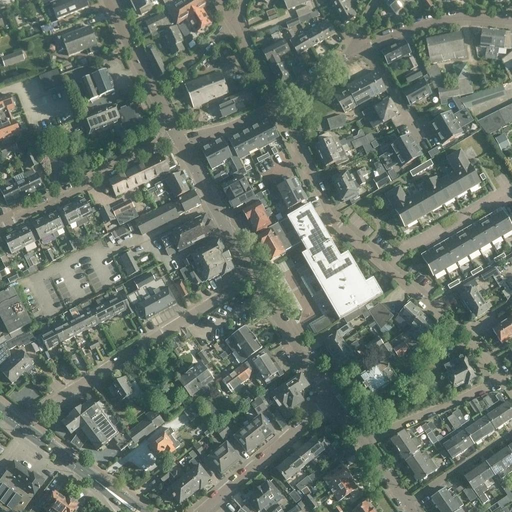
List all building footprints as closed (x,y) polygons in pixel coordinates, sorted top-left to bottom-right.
[(0,0),(0,9),(17,7),(16,0),(0,0)] [(52,8),(57,20),(88,7),(84,0),(59,0),(55,2),(54,0),(42,0),(41,1),(45,11),(52,8)] [(130,0),(136,11),(139,10),(141,15),(159,7),(156,1),(155,0),(130,0)] [(186,19),(202,9),(209,5),(205,0),(185,0),(182,2),(180,0),(162,0),(168,10),(177,25),(186,19)] [(283,0),(288,10),(312,0),(283,0)] [(329,0),(344,23),(356,16),(347,0),(329,0)] [(404,0),(386,0),(384,2),(395,15),(408,4),(404,0)] [(424,0),(422,2),(428,10),(432,6),(428,0),(424,0)] [(309,6),(295,12),(298,19),(309,14),(312,13),(309,6)] [(186,19),(188,23),(189,23),(196,33),(211,24),(211,23),(212,22),(213,20),(209,15),(208,15),(206,16),(202,9),(186,19)] [(312,13),(309,14),(311,19),(319,16),(316,11),(312,13)] [(145,22),(150,34),(169,25),(163,13),(145,22)] [(298,19),(300,24),(311,19),(309,14),(298,19)] [(299,24),(297,19),(285,23),(287,29),(299,24)] [(324,40),(335,34),(327,20),(316,27),(324,40)] [(41,28),(43,33),(60,26),(58,22),(41,28)] [(69,56),(83,51),(86,50),(88,55),(101,50),(99,45),(97,46),(90,27),(54,40),(59,52),(66,49),(69,56)] [(183,42),(176,27),(160,34),(168,49),(170,48),(174,55),(184,50),(180,43),(183,42)] [(275,44),(262,51),(268,63),(269,64),(268,65),(270,68),(271,68),(272,70),(282,64),(281,62),(283,61),(281,57),(289,52),(283,40),(276,27),(269,31),(271,36),(275,44)] [(303,34),(311,48),(324,40),(316,27),(303,34)] [(303,34),(295,39),(291,31),(286,34),(291,42),(290,42),(298,55),(311,48),(303,34)] [(482,31),(480,47),(490,48),(489,53),(486,52),(485,59),(491,59),(494,32),(482,31)] [(498,48),(511,50),(511,37),(511,34),(510,35),(510,33),(505,32),(505,33),(494,32),(491,59),(496,60),(497,54),(498,54),(498,48)] [(426,41),(430,64),(466,57),(461,34),(426,41)] [(404,41),(381,52),(388,65),(403,57),(410,71),(417,67),(404,41)] [(146,54),(151,64),(158,78),(167,73),(155,49),(146,54)] [(5,67),(24,60),(21,52),(2,59),(5,67)] [(388,66),(390,72),(401,67),(399,62),(388,66)] [(286,83),(291,81),(282,64),(272,70),(276,79),(276,78),(279,84),(282,85),(286,83)] [(457,85),(437,89),(439,99),(460,95),(472,93),(467,64),(454,67),(457,85)] [(435,89),(445,85),(436,65),(426,69),(435,89)] [(57,69),(39,77),(41,82),(60,75),(57,69)] [(94,76),(102,96),(114,91),(111,84),(112,84),(110,78),(109,78),(106,71),(94,76)] [(375,71),(351,84),(332,94),(345,113),(386,91),(375,71)] [(184,85),(193,108),(208,102),(207,101),(220,96),(228,93),(219,72),(184,85)] [(99,97),(102,96),(94,76),(91,77),(81,81),(85,91),(86,91),(90,101),(99,97)] [(61,78),(42,85),(44,91),(63,84),(61,78)] [(410,106),(431,94),(424,82),(409,90),(403,94),(410,106)] [(505,95),(502,85),(492,89),(495,99),(505,95)] [(222,118),(236,111),(233,104),(252,96),(249,89),(229,98),(231,101),(218,107),(222,118)] [(15,121),(13,122),(9,110),(14,108),(9,95),(0,98),(0,141),(20,134),(19,132),(22,131),(19,122),(16,123),(15,121)] [(373,129),(396,115),(389,102),(371,112),(369,108),(361,113),(364,116),(366,115),(373,129)] [(144,125),(141,118),(145,117),(142,110),(139,111),(136,104),(129,106),(128,104),(117,108),(117,106),(83,119),(87,130),(107,122),(109,127),(114,125),(117,135),(123,133),(126,139),(136,135),(134,130),(144,125)] [(511,104),(477,122),(487,136),(511,123),(511,104)] [(88,112),(85,105),(75,108),(79,116),(88,112)] [(437,134),(469,115),(465,109),(452,117),(450,113),(431,124),(437,134)] [(346,126),(342,115),(327,120),(330,131),(346,126)] [(443,144),(462,133),(459,129),(473,121),(469,115),(437,134),(443,144)] [(279,140),(268,120),(258,125),(269,145),(279,140)] [(250,130),(249,130),(258,148),(259,151),(269,145),(258,125),(250,130)] [(258,148),(249,130),(239,135),(248,153),(249,153),(258,148)] [(346,145),(352,143),(355,141),(353,136),(339,142),(338,138),(334,137),(330,138),(328,133),(318,138),(320,143),(316,145),(316,147),(315,148),(317,151),(319,151),(321,156),(346,145)] [(248,153),(239,135),(229,140),(233,148),(239,160),(240,160),(250,155),(249,153),(248,153)] [(415,146),(409,135),(390,146),(393,150),(379,158),(383,164),(415,146)] [(503,135),(496,139),(502,152),(510,148),(508,144),(506,145),(504,140),(505,139),(503,135)] [(221,163),(230,158),(238,172),(244,169),(240,160),(239,160),(233,148),(227,151),(222,140),(212,145),(221,163)] [(352,143),(346,145),(321,156),(323,161),(322,163),(323,166),(325,166),(326,167),(340,161),(338,155),(354,148),(352,143)] [(0,151),(3,157),(13,152),(10,145),(0,149),(0,151)] [(202,150),(212,170),(222,165),(221,163),(212,145),(202,150)] [(421,156),(415,146),(383,164),(386,171),(400,163),(402,167),(421,156)] [(447,159),(455,173),(438,182),(435,177),(422,185),(425,190),(407,201),(399,188),(386,195),(392,206),(389,208),(390,210),(390,209),(394,216),(393,216),(394,217),(397,215),(404,227),(480,183),(469,164),(468,165),(460,151),(447,159)] [(31,153),(26,155),(28,159),(26,160),(31,169),(39,165),(34,156),(33,157),(31,153)] [(147,163),(154,178),(170,171),(169,170),(176,167),(169,153),(166,155),(165,154),(147,163)] [(478,175),(498,168),(493,156),(473,163),(478,175)] [(142,184),(154,178),(147,163),(135,168),(142,184)] [(116,196),(142,184),(135,168),(108,181),(116,196)] [(232,175),(235,180),(222,187),(228,198),(249,186),(243,176),(247,174),(246,172),(244,169),(238,172),(232,175)] [(346,171),(331,178),(332,180),(331,182),(333,185),(335,185),(337,190),(363,177),(368,175),(365,169),(360,172),(349,177),(346,171)] [(44,188),(37,174),(36,174),(34,170),(24,174),(33,193),(44,188)] [(154,185),(155,187),(157,191),(149,195),(152,201),(158,198),(157,196),(166,192),(167,195),(172,193),(175,199),(189,192),(184,181),(186,180),(182,171),(154,185)] [(378,188),(391,181),(385,172),(373,180),(378,188)] [(13,179),(16,184),(15,184),(23,198),(33,193),(24,174),(23,174),(13,179)] [(355,188),(365,183),(363,177),(337,190),(340,195),(339,197),(341,200),(342,201),(343,202),(358,194),(355,188)] [(274,190),(280,201),(301,190),(296,179),(274,190)] [(0,189),(8,205),(23,198),(15,184),(14,185),(11,180),(0,184),(0,189)] [(249,186),(228,198),(234,208),(245,202),(248,208),(259,201),(256,196),(255,197),(249,186)] [(147,191),(149,195),(157,191),(155,187),(147,191)] [(302,192),(301,190),(280,201),(285,211),(282,213),(285,219),(287,218),(296,212),(294,207),(307,200),(306,199),(307,198),(303,191),(302,192)] [(178,217),(201,205),(194,192),(171,203),(178,217)] [(88,222),(86,217),(92,214),(85,198),(73,204),(82,224),(88,222)] [(248,222),(250,221),(265,212),(265,211),(259,202),(260,202),(259,201),(248,208),(242,211),(248,222)] [(138,217),(133,208),(128,210),(125,203),(112,209),(120,226),(138,217)] [(139,229),(142,236),(178,217),(171,203),(135,221),(135,222),(139,229)] [(69,225),(75,223),(77,227),(82,224),(73,204),(61,210),(69,225)] [(116,220),(108,205),(98,210),(105,225),(116,220)] [(307,252),(330,239),(332,238),(321,222),(320,223),(310,205),(296,212),(287,218),(285,219),(268,229),(269,231),(255,238),(256,240),(255,241),(257,244),(258,244),(259,246),(262,245),(270,261),(280,255),(282,257),(285,255),(285,253),(285,252),(301,243),(307,252)] [(269,209),(265,211),(265,212),(250,221),(253,226),(252,227),(254,231),(255,231),(256,232),(270,224),(267,218),(270,216),(269,216),(272,214),(269,209)] [(491,218),(502,236),(511,230),(511,226),(503,211),(491,218)] [(56,232),(64,228),(56,212),(44,218),(52,234),(54,238),(58,236),(56,232)] [(205,215),(197,219),(197,220),(179,229),(179,228),(160,238),(169,256),(175,253),(171,246),(175,244),(179,251),(195,243),(198,243),(199,241),(209,236),(208,234),(215,231),(211,221),(209,222),(205,215)] [(40,240),(52,234),(44,218),(33,224),(40,240)] [(481,224),(480,225),(490,243),(502,236),(491,218),(481,224)] [(128,225),(132,233),(139,229),(135,222),(134,222),(128,225)] [(116,240),(132,233),(128,225),(112,233),(116,240)] [(490,243),(480,225),(468,232),(479,250),(490,243)] [(23,248),(29,245),(35,242),(27,226),(15,232),(23,248)] [(15,232),(4,238),(12,254),(23,248),(15,232)] [(468,232),(457,238),(468,256),(479,250),(468,232)] [(456,263),(468,256),(457,238),(446,244),(446,245),(456,263)] [(220,239),(198,250),(190,255),(192,257),(189,259),(188,259),(184,261),(185,265),(179,268),(184,278),(190,275),(195,286),(204,281),(205,282),(220,274),(222,277),(232,271),(232,268),(232,267),(234,266),(220,239)] [(344,318),(365,306),(383,295),(373,279),(365,283),(348,253),(340,257),(332,243),(332,242),(330,239),(307,252),(301,255),(313,276),(307,279),(310,285),(316,281),(339,321),(344,318)] [(446,245),(434,252),(445,270),(456,263),(446,245)] [(50,264),(56,260),(50,249),(44,252),(50,264)] [(129,252),(119,257),(129,276),(138,271),(129,252)] [(433,277),(445,270),(434,252),(422,258),(433,277)] [(33,266),(29,259),(27,255),(24,256),(30,268),(33,266)] [(35,256),(29,259),(33,266),(38,264),(35,256)] [(128,300),(135,312),(139,319),(145,316),(147,320),(176,304),(162,280),(159,279),(155,281),(151,273),(134,283),(139,290),(127,297),(128,300)] [(499,287),(502,285),(505,284),(500,277),(493,278),(499,287)] [(189,295),(182,281),(175,285),(182,298),(189,295)] [(511,294),(505,284),(502,285),(505,290),(502,292),(507,300),(511,294)] [(474,288),(459,297),(463,302),(461,303),(465,308),(466,307),(466,308),(481,299),(481,298),(481,297),(479,294),(478,293),(477,293),(481,290),(478,286),(474,288)] [(0,294),(0,315),(10,335),(31,324),(13,288),(0,294)] [(202,295),(206,302),(213,298),(209,291),(202,295)] [(129,316),(135,312),(128,300),(123,303),(119,297),(93,310),(100,324),(126,311),(129,316)] [(481,299),(466,308),(474,320),(488,310),(488,309),(492,307),(489,303),(485,305),(485,303),(483,300),(481,300),(481,299)] [(407,324),(410,326),(421,314),(410,303),(395,320),(403,328),(407,324)] [(381,330),(387,324),(393,317),(379,304),(368,312),(381,330)] [(365,306),(344,318),(347,324),(362,315),(365,319),(370,316),(365,306)] [(80,307),(76,309),(80,317),(87,330),(100,324),(93,310),(84,315),(80,307)] [(69,312),(73,320),(67,323),(74,337),(87,330),(80,317),(76,309),(76,308),(69,312)] [(434,325),(421,314),(410,326),(412,328),(408,333),(418,342),(434,325)] [(511,316),(492,329),(497,336),(511,326),(511,316)] [(321,330),(317,322),(311,325),(316,333),(321,330)] [(54,330),(61,343),(74,337),(67,323),(54,330)] [(328,351),(330,351),(330,352),(344,343),(340,338),(351,330),(347,325),(323,341),(327,346),(326,348),(328,351)] [(511,326),(497,336),(502,344),(511,337),(511,326)] [(231,338),(225,342),(233,353),(254,337),(252,334),(251,334),(246,327),(231,338)] [(30,330),(27,332),(14,338),(5,343),(8,350),(9,351),(17,346),(18,347),(23,344),(24,347),(35,341),(30,330)] [(48,350),(61,343),(54,330),(41,337),(48,350)] [(378,338),(364,347),(370,355),(379,349),(383,346),(388,343),(382,334),(378,338)] [(256,341),(257,341),(254,337),(233,353),(241,363),(246,359),(246,360),(261,348),(256,341)] [(344,343),(330,352),(331,352),(330,354),(332,357),(334,357),(335,358),(331,361),(338,370),(350,361),(353,365),(357,363),(354,359),(354,358),(351,353),(360,348),(356,342),(347,348),(344,343)] [(5,343),(0,346),(0,347),(3,350),(5,352),(8,350),(5,343)] [(386,359),(358,378),(363,385),(362,385),(366,390),(367,390),(371,397),(394,381),(397,379),(389,366),(399,359),(393,350),(388,343),(383,346),(379,349),(386,359)] [(404,343),(393,350),(399,359),(400,361),(412,353),(404,343)] [(412,353),(400,361),(407,371),(427,357),(420,347),(412,353)] [(252,368),(254,366),(264,381),(268,378),(271,383),(283,375),(266,349),(263,351),(263,350),(244,364),(251,373),(252,368)] [(3,350),(0,352),(0,363),(1,363),(4,366),(0,370),(12,384),(23,374),(11,360),(9,358),(10,357),(10,353),(8,351),(9,351),(8,350),(5,352),(3,350)] [(11,360),(23,374),(33,364),(21,351),(11,360)] [(211,361),(203,351),(199,354),(206,365),(211,361)] [(71,361),(76,358),(73,353),(68,355),(71,361)] [(465,382),(466,383),(470,384),(476,381),(477,377),(473,370),(474,370),(466,355),(455,360),(459,368),(445,375),(453,389),(465,382)] [(251,373),(244,364),(234,372),(242,384),(249,379),(251,373)] [(205,393),(216,385),(201,365),(190,373),(205,393)] [(222,381),(220,383),(227,392),(229,391),(230,392),(231,392),(233,394),(244,386),(242,384),(234,372),(222,381)] [(190,373),(180,381),(195,401),(205,393),(190,373)] [(301,375),(273,393),(270,395),(274,402),(294,388),(298,394),(304,395),(304,392),(303,390),(308,387),(301,375)] [(130,386),(127,380),(122,383),(120,381),(112,386),(112,387),(108,389),(113,397),(117,394),(122,401),(133,394),(135,396),(141,392),(135,382),(130,386)] [(288,418),(293,415),(294,412),(291,409),(303,401),(301,399),(303,398),(304,395),(298,394),(294,388),(274,402),(285,418),(288,418)] [(269,398),(271,397),(270,395),(267,390),(254,400),(255,402),(256,402),(260,399),(261,399),(263,402),(269,398)] [(508,422),(508,421),(511,418),(511,411),(507,403),(506,404),(499,394),(495,396),(499,401),(494,405),(493,405),(506,423),(508,422)] [(506,423),(493,405),(494,405),(488,397),(483,400),(489,408),(486,410),(490,415),(487,417),(496,429),(503,424),(504,425),(506,423)] [(267,409),(266,407),(263,402),(261,399),(260,399),(256,402),(262,412),(267,409)] [(484,438),(486,436),(493,431),(485,418),(483,420),(480,415),(483,413),(475,400),(469,403),(477,416),(472,420),(484,438)] [(75,436),(85,443),(88,439),(97,451),(108,443),(113,438),(118,444),(116,445),(121,451),(127,447),(130,451),(136,447),(101,401),(95,406),(91,401),(89,402),(89,401),(82,406),(83,407),(81,409),(81,408),(79,409),(78,408),(71,414),(72,415),(70,416),(71,417),(62,423),(71,434),(75,431),(78,433),(75,436)] [(170,421),(182,412),(186,409),(181,401),(170,409),(169,407),(163,412),(170,421)] [(257,415),(262,412),(256,402),(255,402),(251,405),(257,415)] [(193,403),(186,409),(182,412),(190,422),(201,414),(193,403)] [(266,407),(267,409),(271,415),(277,411),(271,404),(266,407)] [(223,419),(215,409),(209,414),(217,424),(223,419)] [(148,419),(128,435),(135,445),(164,423),(154,410),(146,416),(148,419)] [(452,414),(454,418),(456,420),(463,431),(465,431),(474,444),(481,439),(482,440),(484,438),(472,420),(466,423),(458,411),(452,414)] [(274,433),(261,417),(252,424),(264,439),(268,436),(269,437),(274,433)] [(455,431),(450,435),(462,453),(464,451),(472,446),(463,433),(463,431),(456,420),(451,424),(455,431)] [(427,426),(429,429),(431,432),(435,429),(431,423),(427,426)] [(220,427),(227,437),(232,433),(224,424),(220,427)] [(261,443),(260,442),(264,439),(252,424),(244,431),(257,447),(261,443)] [(429,429),(427,426),(426,424),(421,428),(425,432),(429,429)] [(223,440),(227,437),(220,427),(215,431),(223,440)] [(170,428),(150,444),(158,455),(160,454),(164,458),(175,450),(179,447),(171,435),(174,433),(170,428)] [(437,441),(431,432),(429,429),(425,432),(433,444),(437,441)] [(251,449),(252,451),(257,447),(244,431),(235,438),(247,452),(251,449)] [(396,448),(397,450),(415,438),(410,431),(405,434),(404,432),(391,441),(396,448)] [(450,435),(438,442),(442,448),(444,446),(452,459),(460,454),(462,453),(450,435)] [(315,460),(319,457),(318,455),(324,450),(323,449),(324,449),(330,456),(335,452),(324,438),(318,443),(314,439),(305,446),(315,460)] [(415,438),(397,450),(399,453),(399,452),(404,460),(417,451),(415,449),(421,445),(421,442),(420,440),(415,438)] [(437,451),(442,448),(438,442),(437,441),(433,444),(437,451)] [(193,448),(200,457),(205,453),(198,444),(193,448)] [(238,459),(226,445),(218,451),(231,468),(236,464),(234,463),(238,459)] [(305,446),(295,454),(305,466),(310,461),(312,463),(314,466),(318,462),(315,460),(305,446)] [(499,454),(498,454),(496,456),(508,474),(511,471),(511,458),(506,449),(499,454)] [(225,470),(227,472),(231,468),(218,451),(209,458),(221,473),(225,470)] [(439,454),(443,459),(447,456),(444,451),(439,454)] [(411,470),(412,472),(430,460),(425,452),(420,456),(419,454),(406,462),(411,470)] [(297,475),(300,472),(299,470),(305,466),(295,454),(286,462),(297,475)] [(497,474),(501,479),(508,474),(496,456),(494,457),(494,458),(487,463),(495,475),(497,474)] [(193,459),(188,463),(194,470),(188,474),(200,488),(201,489),(211,481),(193,459)] [(414,474),(419,482),(439,468),(435,463),(433,464),(430,460),(412,472),(414,474)] [(0,507),(6,511),(21,511),(44,481),(43,481),(44,480),(38,476),(37,477),(33,474),(27,470),(28,470),(24,467),(24,468),(14,461),(0,480),(0,507)] [(286,462),(276,470),(286,481),(292,476),(293,478),(297,475),(286,462)] [(476,469),(474,470),(486,489),(487,488),(494,484),(490,479),(493,477),(484,464),(477,469),(476,469)] [(352,480),(342,466),(322,480),(338,502),(350,494),(353,499),(359,494),(356,490),(357,489),(352,480)] [(312,475),(316,480),(325,474),(321,468),(312,475)] [(173,474),(172,475),(168,470),(158,477),(163,483),(169,478),(173,483),(175,481),(177,484),(165,493),(171,500),(173,498),(173,499),(175,498),(180,504),(190,495),(173,474)] [(487,488),(486,489),(474,470),(472,472),(465,477),(483,504),(488,501),(483,493),(488,490),(487,488)] [(190,495),(194,492),(196,492),(200,488),(188,474),(181,480),(179,478),(181,477),(176,471),(173,474),(190,495)] [(257,490),(275,511),(282,511),(281,510),(276,503),(277,500),(281,497),(279,495),(269,482),(267,483),(265,483),(257,490)] [(436,506),(436,507),(438,509),(456,496),(451,489),(446,492),(445,490),(431,499),(436,506)] [(275,511),(257,490),(249,497),(248,499),(247,500),(256,511),(259,511),(264,508),(266,511),(275,511)] [(294,491),(289,495),(296,503),(301,499),(294,491)] [(45,511),(55,511),(65,499),(60,496),(60,494),(57,493),(55,493),(54,492),(47,501),(45,500),(40,507),(46,511),(45,511)] [(467,497),(471,504),(478,500),(473,493),(467,497)] [(304,498),(308,504),(314,500),(309,494),(304,498)] [(456,496),(438,509),(439,511),(440,511),(453,511),(458,509),(463,506),(456,496)] [(507,505),(511,502),(507,496),(503,499),(507,505)] [(55,511),(74,511),(78,508),(76,507),(76,506),(76,503),(71,499),(68,500),(67,501),(65,499),(55,511)] [(314,500),(308,504),(312,510),(318,506),(314,500)] [(373,511),(372,510),(367,502),(353,511),(352,511),(373,511)]
